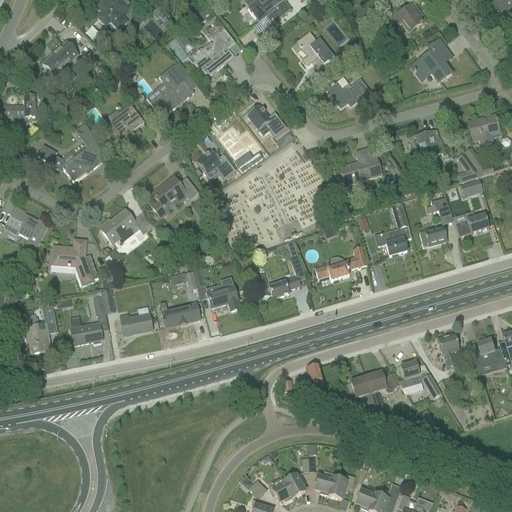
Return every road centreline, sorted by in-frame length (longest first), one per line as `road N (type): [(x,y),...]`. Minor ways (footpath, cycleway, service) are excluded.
road 1 (residential): [(0,175),(64,208),(91,207),(264,74),(316,134),(332,136),(511,86)]
road 2 (residential): [(0,380),(48,384),(235,344),(511,263)]
road 3 (primary): [(136,392),(511,282)]
road 4 (residential): [(267,408),(266,384),(285,367),(511,301)]
road 5 (unclassified): [(511,501),(343,436)]
road 6 (primary): [(93,511),(101,489),(96,431),(108,410),(136,392)]
road 7 (primary): [(16,418),(60,431),(75,446),(86,485),(77,511)]
road 8 (primary): [(16,418),(136,392)]
